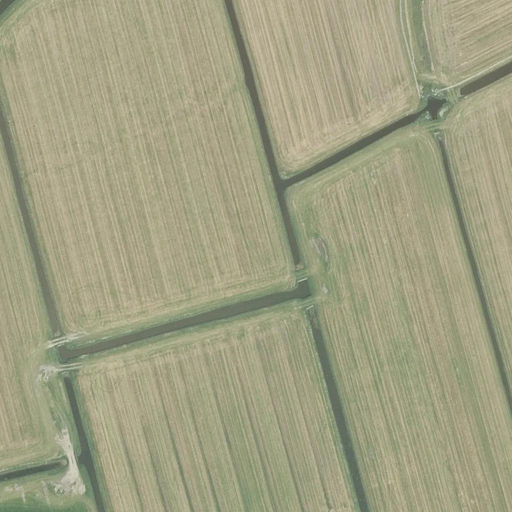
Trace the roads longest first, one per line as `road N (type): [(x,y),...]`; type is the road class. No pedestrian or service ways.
road 1 (track): [(0,494),(75,486),(69,449),(41,386),(50,372),(316,297),(316,271),(296,216),(303,190),(511,85)]
road 2 (track): [(50,372),(42,348),(316,271)]
